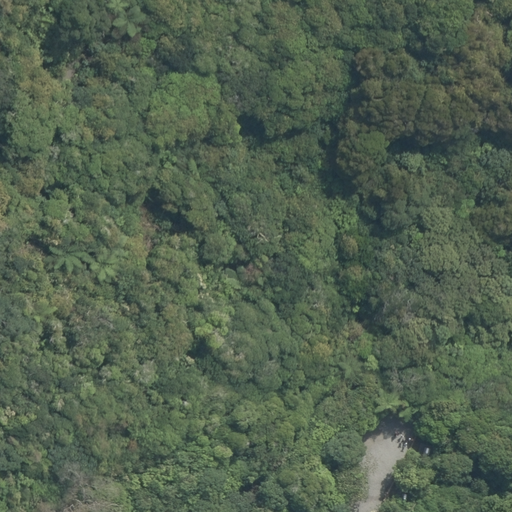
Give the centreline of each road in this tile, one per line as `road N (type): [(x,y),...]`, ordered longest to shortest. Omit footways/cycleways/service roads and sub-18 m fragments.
road 1 (track): [(109,0),(90,33),(74,98),(89,224),(124,314),(116,374),(61,511)]
road 2 (track): [(383,410),(248,257),(226,275),(206,232),(226,149),(224,84),(278,0)]
road 3 (track): [(451,348),(383,410),(300,442),(188,511)]
